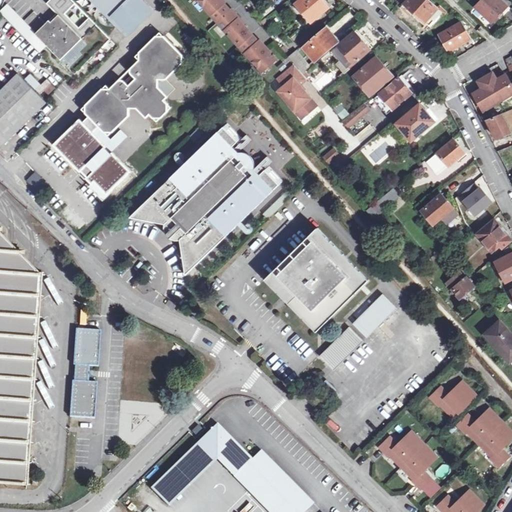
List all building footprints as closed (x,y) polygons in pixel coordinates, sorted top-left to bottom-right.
[(110,39),(71,0),(50,0),(47,3),(59,16),(52,23),(49,20),(36,34),(75,74),(110,39)] [(130,34),(96,0),(90,0),(127,37),(130,34)] [(141,0),(96,0),(130,34),(152,11),(141,0)] [(197,0),(218,23),(230,12),(223,4),(219,0),(197,0)] [(266,0),(256,5),(261,15),(272,10),(267,0),(266,0)] [(322,0),(300,0),(296,4),(311,22),(329,7),(324,2),(322,0)] [(438,8),(428,0),(407,0),(402,6),(412,15),(414,13),(423,21),(429,15),(435,20),(442,12),(438,8)] [(507,6),(501,0),(482,0),(475,8),(480,12),(491,22),(497,17),(500,19),(511,9),(507,6)] [(2,10),(41,51),(46,46),(6,6),(2,10)] [(340,34),(353,13),(344,7),(330,27),(340,34)] [(429,15),(423,21),(429,27),(431,29),(446,14),(439,7),(438,8),(442,12),(435,20),(429,15)] [(480,12),(475,8),(472,11),(477,16),(480,12)] [(230,12),(218,23),(239,47),(252,36),(245,29),(238,21),(239,19),(231,11),(230,12)] [(414,13),(412,15),(421,24),(423,21),(414,13)] [(497,17),(491,22),(495,25),(500,19),(497,17)] [(247,28),(239,19),(238,21),(245,29),(247,28)] [(469,36),(461,23),(441,35),(450,51),(459,46),(458,43),(469,36)] [(327,28),(305,47),(310,54),(309,55),(315,62),(338,43),(332,36),(333,35),(327,28)] [(366,41),(357,31),(332,53),(339,61),(341,60),(347,55),(354,64),(370,50),(364,43),(366,41)] [(76,115),(41,151),(92,204),(128,169),(110,150),(93,133),(100,127),(105,132),(113,131),(130,115),(130,108),(137,108),(146,118),(150,114),(153,118),(162,118),(168,111),(168,104),(164,100),(168,97),(159,87),(159,79),(167,79),(184,62),(183,56),(164,36),(157,35),(141,52),(140,59),(131,68),(131,70),(131,72),(134,75),(127,83),(124,80),(122,79),(119,81),(111,88),(104,88),(86,105),(86,113),(88,114),(81,120),(76,115)] [(265,49),(264,50),(258,43),(252,36),(239,47),(262,72),(274,62),(275,60),(265,49)] [(470,40),(469,36),(458,43),(459,46),(470,40)] [(372,48),(366,41),(364,43),(370,50),(372,48)] [(296,67),(302,62),(294,53),(288,58),(296,67)] [(347,55),(341,60),(349,68),(354,64),(347,55)] [(393,77),(377,57),(354,77),(370,96),(393,77)] [(304,74),(309,70),(302,62),(296,67),(304,74)] [(278,93),(294,113),(299,109),(305,117),(316,108),(299,88),(306,82),(294,67),(277,81),(283,88),(278,93)] [(486,77),(500,102),(511,94),(511,84),(506,75),(497,80),(493,73),(486,77)] [(18,74),(0,91),(0,147),(0,148),(47,103),(18,74)] [(56,89),(47,79),(41,85),(30,74),(25,78),(45,99),(56,89)] [(416,90),(402,75),(375,99),(388,114),(416,90)] [(500,102),(486,77),(478,82),(482,89),(474,94),(484,111),(500,102)] [(159,87),(168,97),(176,89),(167,79),(159,79),(159,87)] [(430,111),(423,102),(397,124),(412,141),(435,122),(428,113),(430,111)] [(299,109),(294,113),(300,120),(305,117),(299,109)] [(364,113),(360,109),(345,121),(349,126),(364,113)] [(428,113),(435,122),(438,120),(430,111),(428,113)] [(502,115),(487,121),(496,139),(511,133),(502,115)] [(364,119),(355,124),(359,131),(368,126),(364,119)] [(228,124),(131,218),(165,225),(169,237),(181,242),(187,277),(284,182),(270,167),(261,175),(255,169),(253,157),(239,153),(233,147),(243,138),(228,124)] [(93,133),(110,150),(120,139),(113,131),(105,132),(100,127),(93,133)] [(465,152),(454,140),(427,162),(438,175),(465,152)] [(0,147),(0,151),(4,159),(15,152),(9,142),(0,147)] [(332,148),(322,158),(329,166),(340,155),(332,148)] [(26,180),(35,191),(45,182),(35,171),(26,180)] [(480,189),(477,191),(472,185),(463,192),(468,198),(464,202),(475,215),(491,202),(480,189)] [(393,188),(377,203),(383,210),(401,196),(393,188)] [(433,202),(442,195),(438,190),(429,198),(433,202)] [(290,192),(267,215),(270,219),(294,196),(290,192)] [(446,199),(442,195),(433,202),(422,211),(434,225),(442,218),(454,208),(446,199)] [(446,199),(454,208),(456,206),(448,197),(446,199)] [(454,208),(442,218),(448,224),(459,215),(454,208)] [(501,228),(494,220),(477,234),(492,251),(500,245),(503,248),(511,241),(505,233),(506,231),(502,227),(501,228)] [(369,281),(318,228),(266,279),(318,332),(369,281)] [(0,483),(27,485),(41,275),(39,275),(31,266),(12,247),(0,234),(0,483)] [(511,279),(511,254),(495,263),(499,270),(504,281),(505,283),(511,279)] [(504,281),(499,270),(496,272),(501,282),(504,281)] [(468,281),(461,273),(449,283),(461,297),(474,286),(470,282),(472,281),(471,278),(468,281)] [(382,294),(351,325),(366,339),(397,308),(382,294)] [(511,359),(511,335),(500,323),(487,335),(511,361),(511,359)] [(98,366),(101,330),(89,329),(76,329),(73,365),(75,365),(74,380),(72,380),(70,417),(79,417),(95,418),(97,382),(89,381),(89,377),(89,371),(90,366),(98,366)] [(365,343),(351,329),(322,358),(335,371),(365,343)] [(455,417),(477,396),(463,382),(448,397),(441,389),(431,398),(439,406),(441,405),(446,410),(448,409),(455,417)] [(327,400),(314,387),(305,396),(318,409),(327,400)] [(503,423),(490,410),(475,424),(466,416),(458,425),(466,434),(468,432),(473,438),(474,436),(481,444),(503,423)] [(511,438),(511,432),(503,423),(481,444),(488,451),(487,452),(492,457),(491,459),(499,468),(508,458),(500,450),(511,438)] [(218,424),(152,489),(170,507),(218,459),(235,477),(253,459),(218,424)] [(403,467),(425,445),(412,432),(397,447),(389,438),(379,448),(388,456),(389,455),(394,460),(395,459),(403,467)] [(425,445),(403,467),(410,474),(409,475),(414,480),(413,482),(421,490),(430,480),(423,472),(437,458),(425,445)] [(267,456),(256,456),(253,459),(235,477),(269,511),(305,511),(309,509),(309,498),(267,456)] [(476,511),(484,505),(470,491),(455,506),(448,498),(439,507),(443,511),(476,511)]
